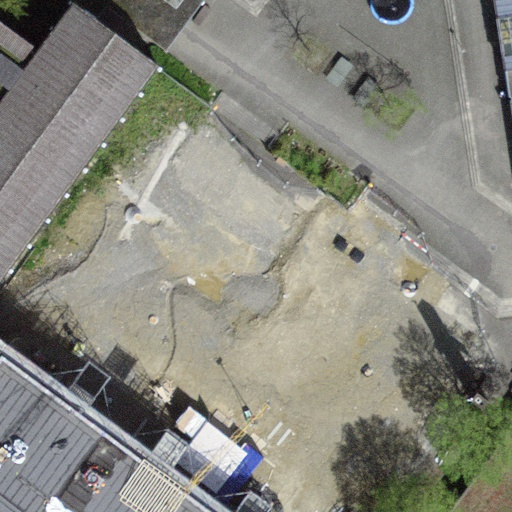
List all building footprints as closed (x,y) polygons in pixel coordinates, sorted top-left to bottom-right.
[(104,5),(163,48),(198,0),(71,0),(74,2),(95,17),(104,5)] [(511,0),(495,0),(507,66),(511,65),(511,0)] [(0,279),(158,64),(70,1),(71,5),(35,53),(31,49),(33,46),(0,21),(0,279)] [(0,511),(224,511),(0,351),(0,511)] [(511,511),(511,431),(452,511),(511,511)]
